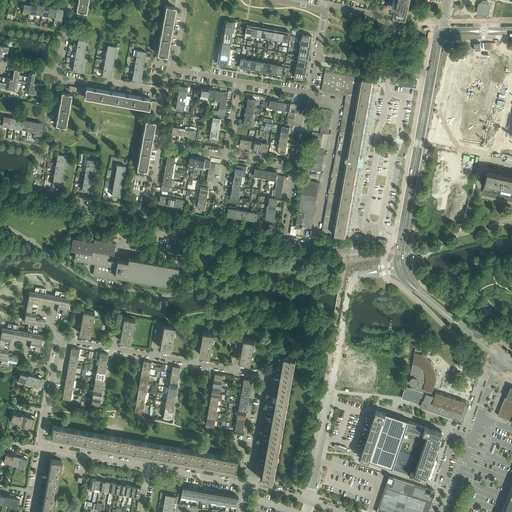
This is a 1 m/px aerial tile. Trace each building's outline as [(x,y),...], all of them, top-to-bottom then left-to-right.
[(88,0),(77,0),(76,10),(86,12),(88,0)] [(396,0),(395,8),(406,11),(408,0),(396,0)] [(478,4),(476,11),(478,14),(486,16),(489,14),(490,7),(489,4),(488,4),(488,2),(482,1),(482,2),(481,2),(478,4)] [(29,12),(31,3),(24,2),(23,11),(29,12)] [(37,4),(35,14),(42,15),(43,5),(37,4)] [(50,7),(43,5),(42,15),(43,15),(42,18),(45,19),(45,18),(48,18),(48,16),(50,7)] [(163,21),(173,23),(176,7),(174,6),(168,5),(166,5),(163,21)] [(56,8),(50,7),(48,16),(55,17),(56,8)] [(63,9),(56,8),(55,17),(54,22),(61,23),(63,9)] [(173,23),(163,21),(160,38),(170,39),(173,23)] [(170,39),(160,38),(157,54),(167,56),(170,39)] [(0,55),(7,57),(9,47),(0,45),(0,55)] [(346,95),(345,104),(322,232),(332,234),(332,235),(333,235),(333,234),(344,236),(346,236),(374,80),(372,80),(362,78),(362,79),(360,78),(325,72),(326,68),(321,91),(346,95)] [(17,85),(22,86),(24,76),(19,75),(20,70),(14,69),(13,74),(12,73),(11,78),(3,77),(1,87),(16,90),(17,85)] [(25,92),(41,95),(43,84),(34,83),(35,78),(34,78),(35,72),(29,71),(28,77),(24,76),(22,86),(26,87),(25,92)] [(493,82),(492,86),(499,87),(501,78),(497,77),(496,83),(493,82)] [(399,78),(400,78),(399,85),(416,88),(417,85),(417,83),(417,81),(399,78)] [(179,85),(178,94),(186,96),(187,87),(179,85)] [(84,97),(100,100),(102,90),(86,87),(85,89),(84,95),(84,97)] [(207,99),(207,96),(209,89),(201,87),(200,97),(200,98),(207,99)] [(216,90),(209,89),(207,96),(215,98),(216,90)] [(118,93),(102,90),(100,100),(116,103),(118,93)] [(62,91),(59,108),(69,110),(72,93),(69,92),(65,92),(62,91)] [(220,99),(220,103),(226,104),(228,92),(222,91),(221,99),(220,99)] [(116,103),(133,106),(134,96),(118,93),(116,103)] [(184,104),(186,96),(178,94),(177,100),(181,101),(181,104),(184,104)] [(151,99),(134,96),(133,106),(149,109),(150,107),(150,104),(151,101),(151,99)] [(248,98),(247,105),(255,106),(256,99),(248,98)] [(268,99),(266,107),(269,107),(275,109),(276,105),(278,106),(279,101),(270,100),(268,99)] [(183,110),(184,104),(181,104),(181,101),(177,100),(175,109),(183,110)] [(276,105),(275,109),(284,110),(285,102),(279,101),(278,106),(276,105)] [(247,105),(246,111),(254,113),(255,106),(247,105)] [(66,126),(69,110),(59,108),(56,124),(66,126)] [(246,111),(245,118),(253,120),(254,113),(246,111)] [(220,118),(223,119),(224,116),(218,114),(217,118),(213,117),(212,123),(219,124),(220,118)] [(0,119),(0,120),(0,128),(2,129),(2,126),(9,127),(10,117),(4,116),(3,119),(0,119)] [(10,117),(9,127),(15,128),(17,118),(10,117)] [(17,118),(15,128),(22,129),(23,120),(17,118)] [(252,126),(253,120),(245,118),(244,125),(252,126)] [(145,119),(142,136),(152,137),(155,121),(153,121),(147,120),(145,119)] [(30,121),(28,130),(34,131),(36,122),(30,121)] [(34,131),(34,136),(40,137),(43,124),(43,123),(36,122),(34,131)] [(218,131),(219,124),(212,123),(210,130),(218,131)] [(282,125),(281,135),(288,136),(290,127),(293,128),(293,125),(287,123),(287,126),(282,125)] [(441,124),(438,135),(443,136),(443,139),(448,140),(448,139),(450,139),(450,140),(466,144),(466,143),(469,143),(468,144),(480,147),(481,145),(486,146),(487,141),(487,140),(488,138),(490,129),(483,128),(479,127),(478,132),(441,124)] [(171,134),(178,135),(179,127),(172,126),(171,134)] [(178,135),(187,137),(189,130),(185,130),(185,128),(179,127),(178,135)] [(189,130),(187,137),(194,138),(196,130),(189,129),(189,130)] [(216,142),(218,131),(210,130),(208,140),(216,142)] [(281,135),(279,143),(282,144),(283,142),(287,142),(288,136),(281,135)] [(149,154),(152,137),(142,136),(139,152),(149,154)] [(240,146),(247,147),(248,139),(241,138),(240,146)] [(247,147),(254,149),(255,141),(248,139),(247,147)] [(262,142),(255,141),(254,149),(260,150),(262,142)] [(268,143),(262,142),(260,150),(267,151),(268,143)] [(279,143),(277,153),(285,154),(287,142),(283,142),(282,144),(279,143)] [(146,170),(149,154),(139,152),(136,168),(146,170)] [(170,163),(174,163),(175,157),(167,156),(165,164),(170,165),(170,163)] [(188,165),(194,166),(195,162),(197,162),(198,158),(189,157),(188,165)] [(194,166),(203,167),(204,159),(198,158),(197,162),(195,162),(194,166)] [(165,164),(164,170),(172,172),(174,163),(170,163),(170,165),(165,164)] [(237,165),(235,175),(242,176),(245,177),(247,166),(237,165)] [(256,168),(254,175),(262,177),(263,169),(256,168)] [(263,169),(262,177),(269,178),(270,171),(263,169)] [(171,180),(172,172),(164,170),(163,176),(168,177),(167,179),(171,180)] [(269,178),(268,179),(276,180),(277,172),(270,171),(269,178)] [(486,176),(483,192),(511,198),(511,176),(487,171),(486,175),(486,176)] [(235,175),(233,182),(241,183),(242,176),(235,175)] [(170,186),(171,180),(167,179),(168,177),(163,176),(162,185),(170,186)] [(304,180),(302,193),(296,225),(296,226),(302,227),(303,226),(312,227),(320,182),(304,180)] [(233,182),(232,189),(239,191),(241,183),(233,182)] [(200,186),(199,192),(207,193),(208,187),(211,188),(212,185),(206,184),(205,187),(200,186)] [(232,189),(230,200),(237,201),(239,191),(232,189)] [(206,199),(207,193),(199,192),(198,200),(201,201),(202,199),(206,199)] [(168,196),(166,204),(174,206),(176,198),(176,195),(168,194),(168,196)] [(160,195),(159,203),(166,204),(168,196),(160,195)] [(268,197),(267,204),(269,204),(276,206),(277,198),(268,197)] [(176,198),(174,206),(182,207),(183,201),(184,199),(176,198)] [(201,201),(198,200),(197,206),(200,207),(199,210),(204,211),(206,199),(202,199),(201,201)] [(269,204),(268,212),(275,213),(276,206),(269,204)] [(229,206),(228,215),(235,216),(236,209),(237,207),(229,206)] [(236,209),(235,216),(242,218),(243,210),(236,209)] [(243,210),(242,218),(249,219),(250,212),(243,210)] [(250,212),(249,219),(257,220),(258,213),(250,212)] [(268,212),(266,219),(274,220),(275,213),(268,212)] [(74,259),(95,263),(93,274),(93,275),(94,275),(94,276),(97,276),(116,280),(117,280),(117,279),(118,279),(118,278),(119,275),(168,284),(169,276),(176,278),(178,265),(129,257),(128,261),(121,259),(121,258),(120,257),(108,255),(108,252),(113,253),(116,241),(110,240),(94,237),(94,240),(73,236),(70,249),(76,250),(74,259)] [(388,240),(379,238),(378,245),(387,247),(388,240)] [(49,300),(50,295),(45,294),(46,289),(35,287),(34,292),(29,291),(27,306),(32,307),(37,308),(38,300),(43,301),(44,299),(49,300)] [(58,303),(57,312),(67,314),(70,298),(65,297),(66,292),(55,291),(54,296),(50,295),(49,300),(53,301),(53,303),(58,303)] [(37,308),(32,307),(27,306),(24,322),(29,323),(28,327),(38,329),(39,324),(44,325),(45,320),(40,319),(40,317),(35,316),(37,308)] [(83,310),(80,326),(79,333),(90,335),(94,312),(83,310)] [(123,317),(120,333),(119,340),(130,342),(134,319),(123,317)] [(2,328),(0,339),(0,342),(10,344),(11,336),(16,337),(17,336),(21,337),(22,331),(18,330),(18,325),(8,323),(7,328),(2,328)] [(163,324),(161,340),(159,347),(170,349),(174,326),(163,324)] [(37,334),(38,329),(28,327),(27,332),(22,331),(21,337),(27,338),(26,339),(31,340),(29,349),(40,350),(42,335),(37,334)] [(204,331),(201,347),(200,354),(211,356),(215,333),(204,331)] [(244,339),(241,355),(240,362),(251,364),(255,341),(244,339)] [(12,361),(17,362),(18,356),(13,355),(13,354),(8,353),(10,344),(0,342),(0,358),(2,359),(1,364),(11,366),(12,361)] [(71,347),(70,354),(78,355),(80,349),(71,347)] [(413,385),(413,387),(410,387),(409,389),(425,395),(426,393),(432,395),(432,392),(433,392),(435,385),(435,384),(436,382),(436,381),(436,380),(436,378),(436,377),(436,376),(437,375),(437,376),(438,376),(437,370),(436,370),(436,371),(435,371),(435,370),(435,369),(434,368),(434,366),(433,365),(434,365),(431,360),(431,361),(430,361),(429,360),(428,359),(427,359),(427,358),(426,357),(426,356),(422,353),(422,354),(421,355),(420,354),(419,354),(417,353),(416,353),(415,353),(415,349),(409,380),(409,381),(409,382),(410,383),(410,384),(411,384),(411,385),(412,385),(413,385)] [(100,352),(99,359),(107,360),(108,354),(100,352)] [(276,403),(264,469),(263,474),(261,473),(260,479),(274,481),(295,365),(296,357),(285,355),(277,398),(276,398),(275,403),(276,403)] [(143,360),(142,367),(150,369),(151,362),(143,360)] [(172,365),(171,373),(179,374),(180,367),(172,365)] [(149,375),(150,369),(142,367),(140,376),(145,377),(146,374),(149,375)] [(18,380),(25,382),(28,374),(29,373),(26,372),(25,374),(20,372),(18,380)] [(25,382),(32,384),(35,376),(35,374),(32,373),(32,375),(28,374),(25,382)] [(178,383),(179,374),(171,373),(170,379),(173,379),(173,382),(178,383)] [(140,376),(139,382),(147,383),(149,375),(146,374),(145,377),(140,376)] [(38,377),(35,376),(32,384),(38,387),(42,376),(39,375),(38,377)] [(170,379),(169,387),(176,389),(178,383),(173,382),(173,379),(170,379)] [(146,392),(147,383),(139,382),(138,388),(143,389),(142,391),(146,392)] [(434,396),(432,395),(426,393),(425,395),(409,389),(410,387),(405,386),(401,398),(421,404),(420,406),(463,420),(468,404),(465,403),(466,401),(461,400),(461,398),(457,397),(457,398),(448,395),(448,394),(444,392),(444,393),(444,394),(436,391),(434,396)] [(511,386),(509,390),(508,389),(498,414),(497,415),(499,415),(503,417),(511,420),(511,386)] [(175,395),(176,389),(169,387),(167,396),(170,396),(171,394),(175,395)] [(138,388),(137,397),(145,398),(146,392),(142,391),(143,389),(138,388)] [(167,396),(166,402),(174,403),(175,395),(171,394),(170,396),(167,396)] [(137,397),(135,405),(139,406),(140,403),(144,404),(145,398),(137,397)] [(172,412),(174,403),(166,402),(165,408),(168,408),(167,411),(172,412)] [(139,406),(135,405),(134,411),(142,413),(144,404),(140,403),(139,406)] [(171,418),(172,412),(167,411),(168,408),(165,408),(163,417),(171,418)] [(376,410),(360,457),(361,457),(426,479),(442,432),(376,410)] [(10,420),(18,423),(21,414),(21,413),(18,412),(18,414),(13,413),(10,420)] [(209,412),(207,418),(215,419),(218,420),(219,413),(217,413),(209,412)] [(18,423),(24,425),(27,416),(28,416),(28,414),(25,413),(25,415),(21,414),(18,423)] [(31,417),(28,416),(27,416),(24,425),(31,427),(34,416),(32,415),(31,417)] [(51,436),(68,439),(70,429),(53,426),(51,436)] [(68,439),(85,442),(87,432),(70,429),(68,439)] [(103,435),(87,432),(85,442),(101,445),(103,435)] [(101,445),(118,448),(120,438),(103,435),(101,445)] [(118,448),(135,451),(137,441),(120,438),(118,448)] [(135,451),(151,454),(153,443),(137,441),(135,451)] [(170,447),(153,443),(151,454),(168,457),(170,447)] [(170,447),(168,457),(185,460),(187,449),(170,447)] [(187,449),(185,460),(202,463),(203,452),(187,449)] [(3,460),(11,463),(14,454),(14,453),(11,452),(10,455),(6,453),(3,460)] [(203,452),(202,463),(219,466),(220,456),(203,452)] [(11,463),(17,465),(20,456),(21,454),(18,453),(18,456),(14,454),(11,463)] [(24,457),(20,456),(17,465),(24,467),(27,456),(24,455),(24,457)] [(237,459),(220,456),(219,466),(235,469),(237,459)] [(51,459),(51,460),(48,476),(59,478),(62,461),(51,459)] [(427,511),(435,491),(389,475),(376,511),(427,511)] [(56,495),(59,478),(48,476),(45,493),(56,495)] [(511,511),(511,492),(509,500),(507,505),(503,511),(511,511)] [(45,493),(42,510),(53,511),(56,495),(45,493)] [(10,496),(6,495),(4,503),(10,505),(13,497),(14,494),(11,494),(10,496)] [(16,498),(13,497),(10,505),(17,507),(20,497),(17,496),(16,498)]
